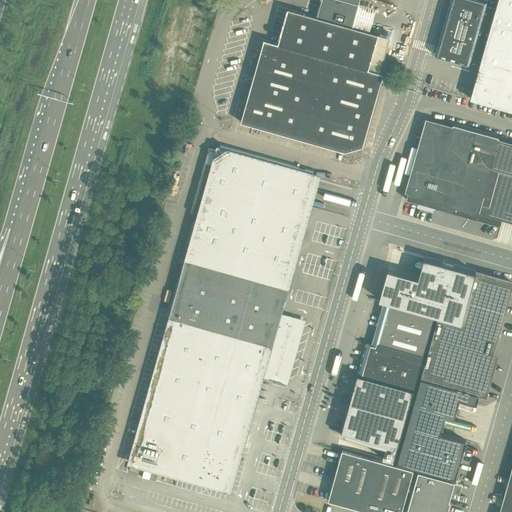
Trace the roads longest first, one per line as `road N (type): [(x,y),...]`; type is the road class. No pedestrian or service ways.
road 1 (secondary): [(0,468),(132,0)]
road 2 (secondary): [(85,0),(17,234)]
